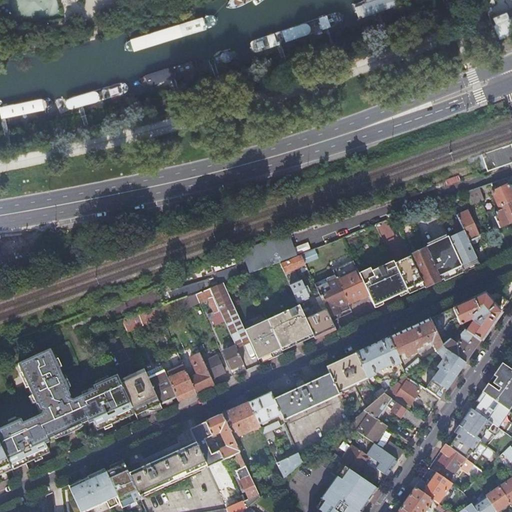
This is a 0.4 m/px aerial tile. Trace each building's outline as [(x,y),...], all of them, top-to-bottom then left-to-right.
[(511,148),(511,146),(481,157),(486,173),(511,164),(511,148)] [(448,186),(462,182),(460,176),(446,180),(448,186)] [(491,193),(498,208),(506,204),(511,201),(511,188),(511,187),(508,188),(507,186),(491,193)] [(483,202),(478,189),(465,194),(471,206),(483,202)] [(452,206),(449,200),(433,206),(436,213),(442,210),(452,206)] [(498,208),(499,210),(500,212),(493,216),(499,229),(511,223),(511,218),(506,204),(498,208)] [(483,207),(473,211),(476,218),(486,213),(483,207)] [(467,211),(456,216),(469,243),(480,238),(467,211)] [(469,243),(456,216),(446,221),(458,248),(459,248),(469,243)] [(279,263),(294,257),(288,239),(286,236),(240,252),(242,256),(248,274),(251,273),(279,263)] [(488,245),(494,258),(501,254),(496,242),(488,245)] [(298,245),(300,251),(311,249),(309,243),(298,245)] [(461,253),(471,248),(469,243),(459,248),(461,253)] [(441,282),(426,249),(410,257),(423,287),(425,290),(434,285),(441,282)] [(315,250),(301,256),(305,264),(319,259),(315,250)] [(305,264),(301,256),(280,265),(284,273),(305,264)] [(423,287),(410,257),(405,259),(395,264),(407,292),(408,294),(419,289),(423,287)] [(359,274),(353,262),(333,271),(335,275),(348,305),(369,296),(359,274)] [(395,264),(394,262),(372,272),(370,269),(359,274),(369,296),(374,307),(383,303),(399,295),(407,292),(395,264)] [(192,284),(189,274),(169,281),(173,291),(192,284)] [(295,275),(287,279),(298,303),(308,299),(306,294),(310,293),(307,287),(303,288),(300,281),(297,282),(295,275)] [(316,288),(320,299),(331,323),(338,319),(337,316),(340,315),(351,309),(348,305),(335,275),(326,279),(326,280),(326,284),(316,288)] [(314,285),(316,288),(326,284),(326,280),(314,285)] [(223,284),(214,287),(209,289),(224,320),(236,347),(250,341),(235,311),(231,300),(223,284)] [(224,320),(209,289),(195,295),(199,303),(208,299),(214,313),(208,315),(210,320),(211,319),(213,325),(224,320)] [(199,303),(195,295),(176,301),(180,309),(199,303)] [(484,295),(452,309),(460,325),(472,320),(473,322),(466,332),(480,342),(481,342),(496,320),(509,302),(502,297),(498,303),(494,307),(484,295)] [(239,297),(231,300),(235,311),(244,307),(243,304),(239,297)] [(314,337),(315,339),(327,334),(335,330),(331,323),(320,299),(317,300),(321,310),(323,311),(309,318),(307,313),(308,312),(306,308),(301,310),(313,335),(314,337)] [(180,309),(176,301),(166,305),(157,308),(158,309),(161,315),(161,316),(180,309)] [(300,307),(268,321),(272,331),(280,347),(281,349),(313,335),(301,310),(300,307)] [(161,315),(158,309),(139,315),(142,322),(161,315)] [(441,346),(429,320),(414,327),(388,339),(397,357),(403,355),(405,359),(417,354),(416,351),(422,348),(421,347),(426,345),(427,346),(431,344),(435,351),(441,346)] [(250,342),(257,357),(264,354),(265,354),(280,347),(272,331),(257,338),(257,339),(250,342)] [(473,352),(480,342),(466,332),(464,331),(461,336),(461,339),(460,340),(458,343),(459,345),(458,346),(449,340),(441,346),(461,360),(465,363),(473,352)] [(281,349),(282,352),(314,337),(313,335),(281,349)] [(397,357),(388,339),(375,345),(356,354),(368,379),(375,376),(375,374),(391,366),(392,368),(400,364),(397,357)] [(441,346),(435,351),(445,362),(444,363),(443,362),(442,361),(441,361),(439,361),(438,362),(438,363),(437,364),(437,365),(437,366),(437,367),(438,369),(439,369),(439,370),(425,390),(440,400),(452,383),(455,378),(457,375),(453,373),(455,369),(461,360),(441,346)] [(232,369),(244,364),(236,347),(224,352),(232,369)] [(10,425),(0,429),(0,443),(10,465),(12,470),(13,470),(34,460),(35,460),(43,457),(50,453),(46,444),(50,442),(49,440),(48,438),(54,435),(55,437),(65,432),(73,429),(82,424),(83,424),(82,423),(88,420),(88,422),(90,424),(94,422),(98,431),(104,428),(112,425),(113,424),(119,421),(118,419),(134,411),(121,384),(119,379),(112,383),(110,379),(109,380),(96,385),(93,387),(94,388),(95,390),(82,396),(74,400),(70,398),(71,396),(68,390),(70,390),(69,388),(63,376),(59,368),(56,360),(51,350),(19,365),(23,373),(29,387),(33,395),(37,403),(37,405),(38,405),(41,410),(44,411),(42,415),(23,423),(22,420),(19,421),(10,425)] [(190,379),(197,394),(208,388),(215,385),(213,380),(212,378),(204,362),(202,357),(201,354),(191,358),(199,375),(190,379)] [(368,379),(356,354),(326,367),(330,374),(339,395),(340,397),(342,396),(341,394),(368,381),(368,379)] [(209,360),(204,362),(212,378),(226,372),(218,356),(209,360)] [(406,376),(411,371),(421,363),(419,358),(403,371),(406,376)] [(465,363),(461,360),(455,369),(461,370),(465,363)] [(482,393),(509,412),(511,406),(511,370),(502,364),(493,376),(497,379),(493,384),(500,389),(498,392),(488,384),(482,393)] [(177,398),(179,402),(189,397),(197,394),(190,379),(184,366),(166,374),(177,398)] [(149,379),(160,405),(166,403),(172,400),(177,398),(166,374),(165,372),(149,379)] [(27,388),(29,387),(23,373),(20,374),(27,388)] [(149,379),(146,373),(145,373),(137,377),(136,374),(134,375),(132,375),(130,376),(129,378),(130,380),(121,384),(134,411),(135,414),(138,420),(150,415),(160,411),(162,409),(160,405),(149,379)] [(330,400),(339,395),(330,374),(321,378),(320,376),(304,384),(303,383),(297,385),(297,387),(272,398),(281,415),(283,421),(330,400)] [(95,383),(96,385),(109,380),(108,377),(95,383)] [(213,380),(215,385),(223,382),(221,377),(213,380)] [(409,407),(420,392),(406,383),(400,392),(397,390),(395,393),(397,395),(396,397),(409,407)] [(81,393),(82,396),(95,390),(94,388),(81,393)] [(281,415),(272,398),(270,393),(261,397),(249,402),(260,425),(281,415)] [(420,429),(424,423),(384,394),(377,400),(364,411),(370,415),(377,420),(390,402),(392,404),(391,406),(403,415),(402,417),(420,429)] [(221,415),(237,448),(240,447),(236,438),(260,427),(260,425),(249,402),(240,407),(221,415)] [(119,421),(135,414),(134,411),(118,419),(119,421)] [(246,509),(249,507),(259,498),(237,448),(221,415),(215,418),(206,422),(212,436),(220,433),(227,447),(219,451),(223,460),(234,455),(241,469),(235,471),(248,500),(243,502),(246,509)] [(377,420),(370,415),(358,432),(374,444),(386,426),(377,420)] [(473,424),(464,418),(463,420),(448,442),(456,448),(460,443),(467,448),(477,433),(476,433),(470,428),(473,425),(473,424)] [(262,430),(264,435),(284,426),(281,421),(262,430)] [(212,436),(206,422),(198,426),(190,430),(196,443),(206,466),(207,468),(213,465),(223,460),(219,451),(212,436)] [(83,427),(82,424),(73,429),(65,432),(55,437),(56,439),(58,439),(59,438),(61,438),(63,437),(65,436),(67,435),(68,435),(70,434),(72,433),(73,432),(75,431),(77,430),(78,430),(80,429),(82,428),(83,427)] [(470,428),(476,433),(479,429),(473,425),(470,428)] [(220,433),(212,436),(219,451),(227,447),(220,433)] [(0,483),(4,482),(1,476),(0,476),(0,469),(10,465),(0,443),(0,483)] [(206,466),(196,443),(188,447),(187,444),(181,447),(182,450),(148,465),(129,474),(141,501),(143,499),(142,496),(199,469),(206,466)] [(181,447),(187,444),(187,443),(147,462),(148,465),(182,450),(181,447)] [(385,451),(398,460),(403,452),(389,443),(384,450),(385,451)] [(468,470),(473,463),(446,444),(442,449),(443,450),(442,452),(445,454),(433,471),(436,473),(448,482),(461,465),(468,470)] [(341,463),(354,473),(358,475),(364,468),(362,467),(369,457),(353,446),(341,463)] [(485,447),(481,454),(488,458),(492,452),(485,447)] [(377,462),(390,471),(398,460),(385,451),(377,462)] [(277,463),(284,478),(297,466),(302,462),(298,454),(277,463)] [(370,458),(369,457),(362,467),(364,468),(370,458)] [(341,463),(340,463),(332,473),(337,477),(316,508),(319,510),(321,511),(361,511),(362,511),(370,499),(378,489),(358,475),(354,473),(341,463)] [(12,470),(10,465),(0,469),(0,476),(1,476),(12,470)] [(120,504),(104,469),(96,473),(86,477),(79,480),(68,486),(80,511),(86,511),(107,503),(109,509),(120,504)] [(117,471),(116,470),(108,474),(114,488),(118,487),(118,489),(121,488),(120,486),(123,485),(123,487),(126,485),(125,483),(127,483),(121,470),(117,471)] [(452,484),(448,482),(436,473),(425,490),(422,494),(432,501),(438,505),(441,501),(452,484)] [(511,505),(511,504),(511,479),(499,488),(510,503),(511,505)] [(496,511),(497,511),(510,503),(499,488),(486,497),(496,511)] [(422,494),(415,489),(404,504),(398,511),(429,511),(431,510),(428,507),(432,501),(422,494)] [(477,511),(496,511),(486,497),(473,506),(477,511)] [(227,509),(227,511),(242,511),(246,509),(243,502),(227,509)]
